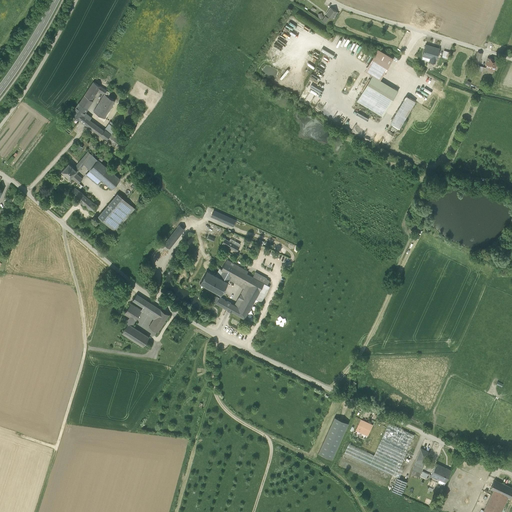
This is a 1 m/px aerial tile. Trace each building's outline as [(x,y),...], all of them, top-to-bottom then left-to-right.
[(326,15),(332,19),(337,12),(330,8),(326,15)] [(305,32),(307,27),(297,22),(295,28),(305,32)] [(430,63),(435,64),(440,50),(427,46),(423,57),(431,59),(430,63)] [(377,49),(368,65),(384,74),(393,58),(377,49)] [(486,64),(495,67),(498,61),(487,57),(485,64),(486,64)] [(380,80),(384,74),(368,65),(364,71),(372,75),(380,80)] [(398,91),(380,80),(372,75),(357,101),(382,116),(398,91)] [(76,106),(84,112),(93,100),(91,98),(98,89),(104,93),(108,86),(96,78),(76,106)] [(98,103),(109,110),(115,99),(104,93),(98,103)] [(399,129),(400,127),(394,123),(409,97),(406,95),(389,123),(399,129)] [(415,101),(409,97),(394,123),(400,127),(415,101)] [(93,111),(104,117),(109,110),(98,103),(93,111)] [(72,112),(86,123),(89,118),(91,116),(84,112),(76,106),(72,112)] [(90,127),(105,139),(110,133),(104,128),(104,129),(94,121),(90,127)] [(110,132),(110,133),(105,139),(114,146),(120,139),(110,132)] [(73,150),(77,154),(83,147),(79,144),(73,150)] [(89,158),(95,163),(98,160),(88,151),(79,162),(83,166),(84,165),(89,158)] [(89,158),(84,165),(90,169),(95,163),(89,158)] [(120,179),(101,162),(98,160),(95,163),(90,169),(101,179),(101,180),(112,189),(120,179)] [(79,162),(74,168),(77,171),(71,177),(78,183),(78,184),(79,183),(79,182),(82,179),(77,173),(83,166),(79,162)] [(70,179),(71,177),(77,171),(74,168),(69,163),(62,171),(70,179)] [(101,179),(90,169),(85,175),(97,185),(101,180),(101,179)] [(84,194),(78,189),(75,187),(70,192),(79,200),(82,202),(86,196),(84,194)] [(98,217),(115,231),(135,208),(118,193),(98,217)] [(82,202),(93,211),(97,206),(86,196),(82,202)] [(211,216),(233,226),(236,220),(214,210),(211,216)] [(412,217),(408,225),(416,228),(419,221),(412,217)] [(184,229),(179,225),(164,244),(170,248),(184,229)] [(242,246),(231,240),(229,245),(239,251),(242,246)] [(225,262),(221,269),(232,276),(242,282),(247,274),(237,268),(234,266),(225,262)] [(229,280),(232,276),(221,269),(220,269),(216,275),(219,277),(231,282),(229,280)] [(200,283),(224,294),(231,282),(219,277),(216,275),(207,270),(200,283)] [(252,277),(264,283),(266,278),(255,272),(252,277)] [(232,276),(229,280),(244,288),(238,298),(242,300),(250,286),(246,284),(242,282),(232,276)] [(238,307),(248,313),(255,299),(264,283),(266,282),(264,283),(252,277),(250,276),(246,284),(250,286),(242,300),(240,304),(238,307)] [(255,299),(261,302),(269,286),(264,283),(255,299)] [(132,300),(143,307),(147,301),(137,294),(132,300)] [(217,304),(228,310),(231,303),(219,297),(219,298),(216,303),(217,304)] [(135,321),(142,310),(141,310),(131,303),(124,314),(130,318),(135,321)] [(169,315),(151,303),(146,309),(153,314),(151,317),(154,319),(149,326),(157,332),(169,315)] [(238,307),(234,305),(231,311),(244,319),(248,313),(238,307)] [(143,307),(141,310),(142,310),(151,317),(153,314),(146,309),(143,307)] [(127,323),(128,324),(133,327),(134,325),(133,325),(135,321),(130,318),(129,320),(127,323)] [(149,337),(133,327),(128,324),(122,333),(143,347),(149,337)] [(348,423),(335,417),(318,453),(332,459),(348,423)] [(372,425),(361,420),(356,429),(367,435),(372,425)] [(381,441),(406,453),(414,435),(389,424),(381,441)] [(348,444),(344,453),(395,476),(406,453),(381,441),(374,456),(348,444)] [(416,460),(424,463),(425,463),(429,452),(421,449),(416,460)] [(419,473),(421,473),(424,464),(424,463),(416,460),(412,470),(413,470),(419,473)] [(431,476),(446,483),(451,471),(436,464),(431,476)] [(392,491),(401,495),(407,482),(397,478),(394,485),(392,491)] [(491,489),(493,490),(491,495),(483,511),(500,511),(508,497),(511,498),(511,496),(511,488),(495,480),(491,489)]
